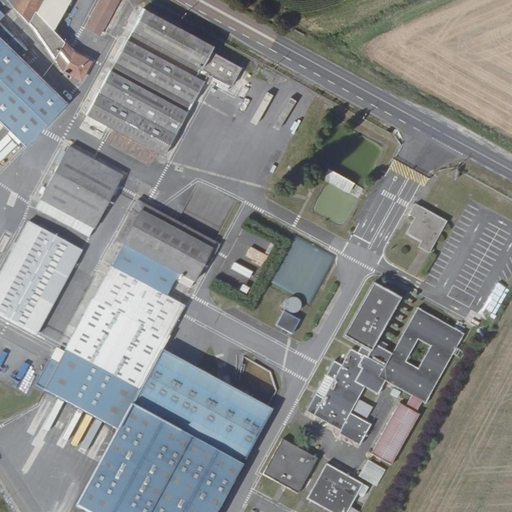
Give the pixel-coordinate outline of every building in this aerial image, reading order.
[(4,0),(42,38),(62,65),(80,76),(89,58),(71,46),(53,26),(66,0),(4,0)] [(120,0),(100,0),(83,31),(100,39),(120,0)] [(140,4),(129,24),(80,110),(75,121),(97,133),(103,122),(159,152),(199,76),(205,79),(209,71),(231,84),(243,61),(140,4)] [(124,21),(76,108),(80,110),(129,24),(124,21)] [(0,125),(20,145),(63,101),(0,39),(0,125)] [(285,77),(270,69),(265,78),(280,87),(285,77)] [(159,152),(164,155),(205,79),(199,76),(159,152)] [(120,176),(65,143),(36,196),(90,227),(120,176)] [(347,195),(353,184),(326,170),(320,181),(347,195)] [(428,235),(445,204),(419,190),(414,187),(409,197),(414,199),(404,216),(417,223),(415,229),(428,235)] [(134,198),(109,240),(116,244),(136,208),(208,251),(211,244),(134,198)] [(208,251),(136,208),(116,244),(38,388),(112,427),(70,502),(88,511),(210,511),(267,405),(156,347),(179,303),(162,294),(172,275),(175,277),(172,283),(186,291),(208,251)] [(79,248),(25,217),(0,261),(0,312),(33,330),(79,248)] [(243,223),(241,229),(268,239),(270,232),(243,223)] [(336,257),(295,236),(269,285),(310,306),(336,257)] [(245,267),(241,273),(253,280),(257,274),(245,267)] [(392,467),(463,336),(416,309),(390,357),(376,350),(402,302),(376,288),(374,287),(367,300),(345,342),(372,355),(368,363),(353,354),(344,371),(336,367),(307,421),(362,450),(374,429),(352,417),(366,389),(380,397),(387,385),(403,393),(369,455),(392,467)] [(281,309),(293,315),(299,302),(287,297),(281,309)] [(289,335),(297,321),(280,312),(272,326),(289,335)] [(320,466),(284,447),(265,483),(301,501),(320,466)] [(364,460),(355,478),(375,487),(384,470),(364,460)] [(352,511),(364,490),(328,470),(309,505),(323,511),(352,511)]
